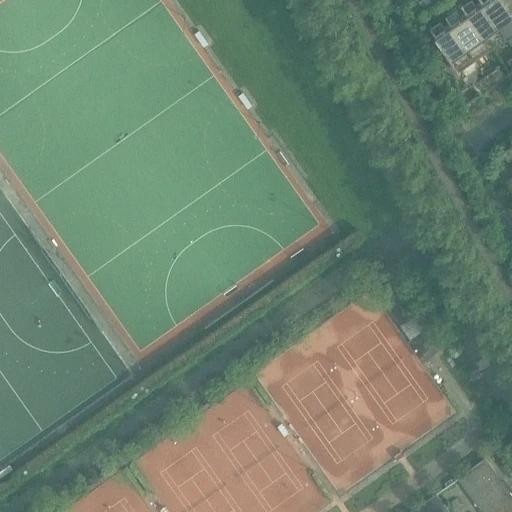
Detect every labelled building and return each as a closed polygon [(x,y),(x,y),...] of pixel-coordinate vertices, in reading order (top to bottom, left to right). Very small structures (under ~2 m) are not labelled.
[(479,0),(482,3),(483,2),(507,36),(511,32),(511,10),(504,0),(479,0)] [(462,5),(461,6),(466,14),(467,13),(491,47),(507,36),(483,2),(482,3),(476,7),(472,1),(463,7),(462,5)] [(446,16),(445,17),(450,25),(452,24),(475,58),(491,47),(467,13),(466,14),(460,18),(456,12),(447,18),(446,16)] [(431,27),(430,28),(448,55),(444,57),(454,71),(458,68),(459,71),(461,70),(460,69),(475,58),(452,24),(450,25),(445,29),(440,23),(432,29),(431,27)] [(487,75),(494,84),(505,76),(499,67),(487,75)] [(487,75),(476,83),(482,92),(494,84),(487,75)] [(511,149),(511,148),(502,154),(508,161),(511,158),(511,149)] [(456,414),(369,294),(253,377),(340,498),(456,414)] [(400,294),(387,303),(402,325),(416,316),(400,294)] [(424,331),(409,342),(422,361),(437,350),(424,331)] [(511,511),(511,496),(485,458),(484,459),(485,460),(459,478),(483,511),(511,511)] [(448,511),(436,495),(411,511),(448,511)]
